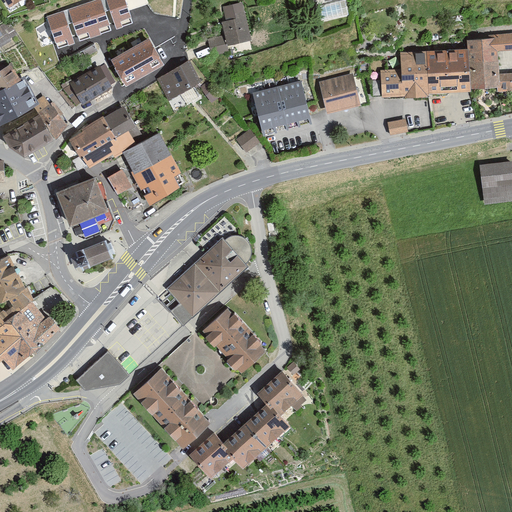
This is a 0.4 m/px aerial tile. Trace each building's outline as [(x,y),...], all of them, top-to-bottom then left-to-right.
[(125,0),(94,0),(47,16),(58,49),(133,24),(125,0)] [(228,22),(223,23),(228,44),(250,39),(242,3),(224,7),(228,22)] [(382,73),(368,74),(372,86),(372,95),(384,94),(384,96),(428,93),(428,91),(469,89),(469,86),(499,85),(500,89),(511,88),(511,74),(498,76),(496,49),(511,48),(511,34),(496,36),(496,38),(493,39),(467,40),(468,49),(401,53),(402,69),(382,70),(382,73)] [(227,51),(224,37),(209,40),(212,55),(227,51)] [(149,40),(114,61),(127,84),(163,64),(149,40)] [(190,62),(160,79),(170,99),(199,81),(190,62)] [(0,123),(38,103),(24,78),(20,80),(10,66),(0,71),(0,123)] [(100,68),(60,92),(73,106),(82,100),(83,103),(111,87),(100,68)] [(352,75),(321,83),(328,112),(367,102),(360,76),(353,78),(352,75)] [(300,83),(256,93),(264,131),(309,120),(300,83)] [(41,114),(5,136),(11,146),(24,155),(55,137),(66,124),(43,97),(38,100),(39,103),(35,106),(41,114)] [(135,126),(124,107),(103,120),(102,118),(83,129),(84,131),(71,139),(81,157),(74,161),(79,169),(88,164),(91,167),(114,153),(116,157),(123,153),(122,152),(135,144),(127,130),(135,126)] [(407,131),(405,120),(389,123),(391,134),(407,131)] [(251,130),(238,140),(246,151),(259,141),(251,130)] [(180,171),(159,134),(125,152),(135,170),(134,171),(143,187),(145,186),(149,194),(147,195),(151,203),(178,186),(177,183),(182,181),(178,172),(180,171)] [(511,164),(511,163),(479,167),(484,206),(511,202),(511,164)] [(131,186),(122,170),(110,177),(118,193),(131,186)] [(95,179),(59,194),(71,224),(107,210),(95,179)] [(167,287),(181,303),(173,311),(184,323),(248,266),(247,263),(249,260),(251,256),(252,250),(250,245),(248,240),(243,237),(238,235),(233,235),(228,237),(225,240),(223,237),(167,287)] [(106,240),(75,252),(77,257),(72,259),(75,268),(81,266),(82,270),(113,258),(112,254),(115,253),(111,242),(108,244),(106,240)] [(25,289),(9,257),(0,261),(0,301),(10,297),(16,306),(6,313),(3,312),(0,314),(0,359),(3,357),(13,368),(42,342),(44,343),(59,328),(50,317),(47,320),(30,301),(32,299),(27,288),(25,289)] [(266,351),(230,309),(203,332),(239,374),(266,351)] [(130,375),(109,351),(76,380),(85,390),(120,384),(130,375)] [(209,422),(164,370),(138,392),(182,444),(209,422)] [(302,394),(282,372),(259,393),(268,403),(222,445),(214,436),(193,455),(211,475),(233,455),(243,466),(287,426),(278,416),(302,394)]
